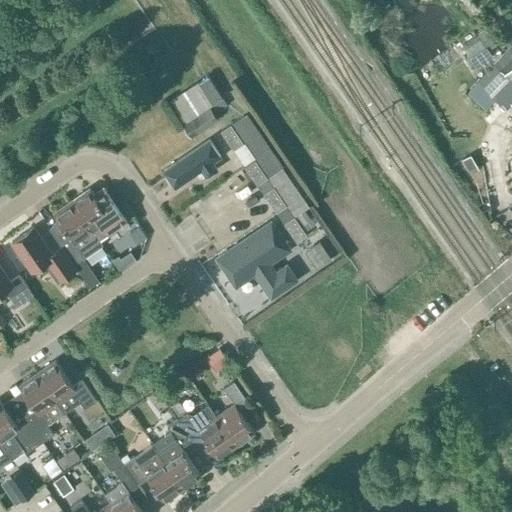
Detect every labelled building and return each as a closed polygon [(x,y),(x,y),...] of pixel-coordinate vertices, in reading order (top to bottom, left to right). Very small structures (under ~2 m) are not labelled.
[(488,49),(506,37),(491,23),(477,33),(478,34),(486,46),(488,49)] [(478,34),(461,45),(468,57),(486,46),(478,34)] [(504,73),(511,65),(511,45),(510,44),(493,62),(504,73)] [(208,75),(168,102),(182,122),(184,121),(209,105),(209,104),(215,112),(227,103),(208,75)] [(184,121),(182,122),(191,136),(219,118),(215,112),(209,104),(209,105),(184,121)] [(243,115),(231,124),(269,178),(281,170),(243,115)] [(231,124),(220,131),(258,186),(269,178),(231,124)] [(212,166),(220,161),(208,142),(162,172),(175,191),(200,175),(204,182),(217,174),(212,166)] [(281,170),(269,178),(295,217),(306,232),(315,226),(304,209),(307,207),(281,170)] [(238,174),(186,208),(197,224),(249,191),(238,174)] [(269,178),(258,186),(285,224),(295,217),(269,178)] [(72,200),(102,244),(103,244),(100,239),(117,227),(120,232),(131,225),(129,222),(118,206),(116,204),(106,211),(90,187),(72,200)] [(213,249),(265,214),(254,197),(201,233),(213,249)] [(69,236),(59,243),(61,246),(74,264),(102,244),(72,200),(53,212),(69,236)] [(124,203),(118,206),(129,222),(134,218),(124,203)] [(295,217),(285,224),(298,243),(308,236),(306,232),(295,217)] [(269,223),(213,261),(235,292),(254,279),(270,303),(298,284),(286,266),(276,274),(270,265),(289,252),(269,223)] [(77,269),(74,264),(61,246),(51,252),(33,226),(12,241),(32,270),(44,262),(57,282),(77,269)] [(139,226),(130,232),(138,244),(147,237),(147,236),(139,226)] [(16,305),(33,294),(20,274),(10,281),(0,266),(0,292),(5,289),(16,305)] [(3,338),(0,340),(0,352),(0,353),(9,347),(3,338)] [(216,371),(229,362),(220,348),(206,357),(216,371)] [(37,372),(57,400),(68,393),(75,403),(83,398),(89,406),(99,400),(86,381),(75,388),(56,359),(37,372)] [(53,434),(46,423),(64,411),(57,400),(37,372),(19,384),(29,399),(19,406),(42,441),(53,434)] [(217,415),(236,444),(255,432),(238,408),(248,401),(234,380),(224,387),(235,403),(217,415)] [(9,413),(0,399),(0,439),(12,457),(24,449),(26,452),(42,441),(19,406),(9,413)] [(179,400),(171,406),(179,416),(186,410),(179,400)] [(187,412),(177,419),(191,439),(192,440),(201,433),(218,457),(236,444),(217,415),(208,403),(192,413),(190,412),(188,413),(187,412)] [(170,430),(152,443),(163,459),(183,488),(201,475),(182,447),(192,440),(191,439),(177,419),(167,426),(170,430)] [(108,424),(99,430),(107,441),(116,434),(108,424)] [(0,465),(12,457),(0,439),(0,465)] [(164,500),(183,488),(163,459),(152,443),(124,462),(139,483),(148,477),(164,500)] [(98,453),(111,471),(124,462),(111,444),(98,453)] [(143,511),(129,490),(139,483),(124,462),(114,469),(121,479),(119,480),(118,483),(104,493),(110,502),(116,511),(143,511)] [(33,491),(21,471),(14,475),(21,485),(12,491),(18,501),(33,491)] [(64,474),(54,480),(64,494),(73,488),(64,474)] [(116,511),(110,502),(96,511),(89,511),(81,499),(71,506),(75,511),(116,511)]
